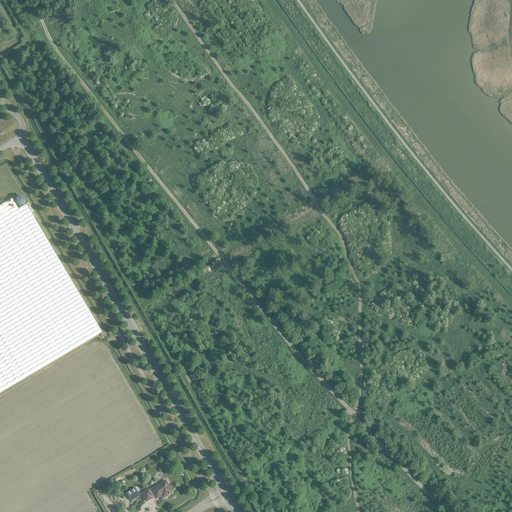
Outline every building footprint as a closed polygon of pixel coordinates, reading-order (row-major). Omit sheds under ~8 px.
[(16,202),(16,203),(17,204),(18,205),(19,206),(20,206),(21,206),(22,206),(23,205),(24,204),(25,203),(25,202),(25,201),(25,200),(24,199),(23,198),(22,197),(21,197),(20,197),(19,197),(18,198),(17,199),(16,200),(16,201),(16,202)] [(18,209),(12,199),(0,205),(0,392),(101,332),(25,205),(18,209)] [(164,482),(151,490),(156,499),(162,495),(164,499),(167,497),(166,496),(172,493),(169,487),(167,488),(164,482)] [(135,488),(127,494),(131,501),(140,496),(135,488)] [(148,490),(142,494),(146,502),(153,498),(148,490)] [(107,499),(104,501),(110,511),(113,510),(114,510),(113,510),(121,506),(120,506),(114,495),(107,499)]
